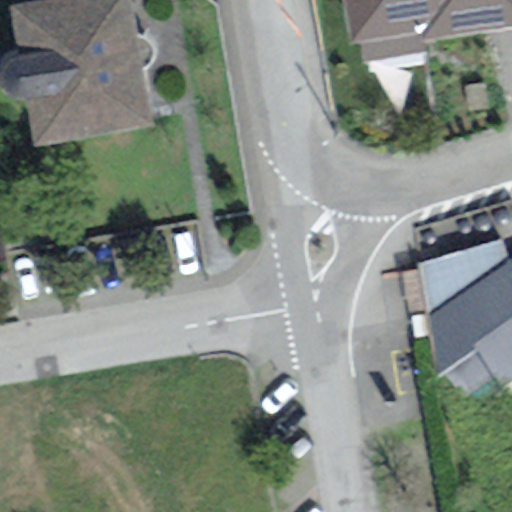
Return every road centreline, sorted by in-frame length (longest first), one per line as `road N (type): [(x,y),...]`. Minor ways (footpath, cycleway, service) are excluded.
road 1 (residential): [(0,365),(315,305)]
road 2 (residential): [(315,305),(347,511)]
road 3 (unclassified): [(271,0),(291,115),(317,160),(343,179)]
road 4 (unclassified): [(343,179),(416,184),(511,156)]
road 5 (residential): [(343,179),(317,262),(315,305)]
